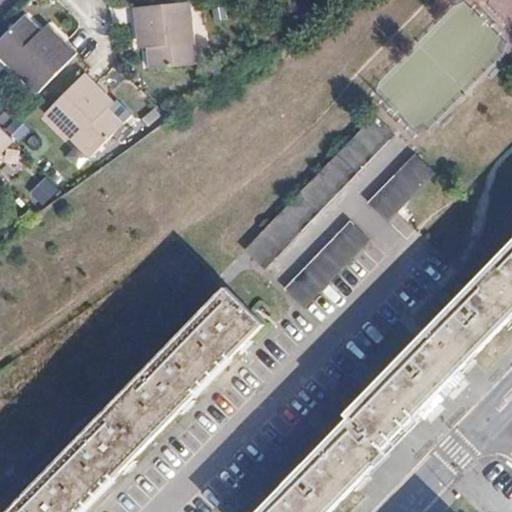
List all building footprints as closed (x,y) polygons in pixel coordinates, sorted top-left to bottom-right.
[(200,64),(192,1),(134,8),(138,42),(147,41),(148,48),(151,70),(200,64)] [(0,41),(0,56),(38,93),(78,53),(55,31),(49,36),(43,30),(27,14),(0,41)] [(49,24),(43,30),(49,36),(55,31),(49,24)] [(147,41),(138,42),(140,49),(148,48),(147,41)] [(125,124),(103,103),(110,96),(86,73),(45,113),(91,158),(125,124)] [(116,102),(110,96),(103,103),(125,124),(133,115),(118,100),(116,102)] [(395,134),(377,116),(246,251),(265,269),(395,134)] [(0,157),(16,141),(0,124),(0,157)] [(418,156),(371,204),(389,222),(436,174),(418,156)] [(46,178),(32,192),(42,202),(56,189),(46,178)] [(352,223),(287,290),(305,308),(371,241),(352,223)] [(511,243),(348,413),(352,417),(259,511),(331,511),(389,453),(384,449),(511,317),(511,243)] [(83,511),(265,324),(227,287),(10,511),(83,511)]
